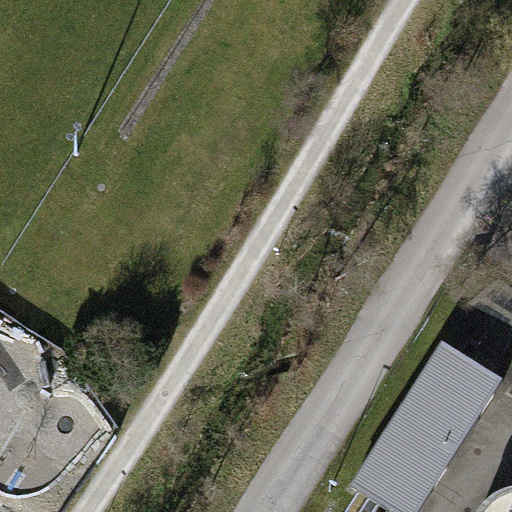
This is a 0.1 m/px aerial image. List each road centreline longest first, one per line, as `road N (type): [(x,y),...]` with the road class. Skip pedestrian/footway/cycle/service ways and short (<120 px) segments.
road 1 (track): [(410,0),(81,511)]
road 2 (track): [(511,124),(266,511)]
